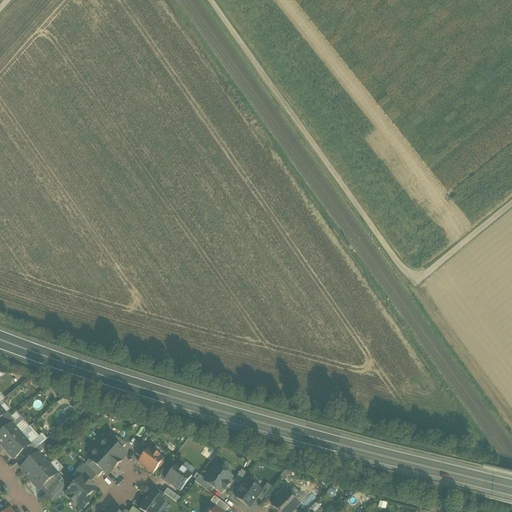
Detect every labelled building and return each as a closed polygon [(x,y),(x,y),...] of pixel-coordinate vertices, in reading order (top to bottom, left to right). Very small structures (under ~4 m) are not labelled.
[(5,415),(0,419),(0,427),(10,418),(11,418),(7,413),(5,415)] [(10,418),(0,427),(0,433),(1,435),(11,426),(12,426),(15,423),(10,418)] [(1,435),(0,435),(0,445),(4,451),(20,436),(12,426),(11,426),(1,435)] [(120,441),(110,435),(106,440),(108,441),(120,452),(125,446),(120,441)] [(20,436),(4,451),(13,461),(19,456),(30,447),(29,446),(20,436)] [(120,452),(108,441),(98,451),(116,467),(126,457),(120,452)] [(32,443),(29,446),(30,447),(19,456),(23,460),(28,456),(37,448),(32,443)] [(146,447),(140,445),(135,455),(140,458),(146,447)] [(37,448),(28,456),(32,460),(38,455),(39,456),(43,452),(39,447),(37,448)] [(163,461),(148,450),(138,464),(152,475),(158,468),(160,467),(162,464),(162,462),(163,461)] [(116,467),(98,451),(89,461),(102,473),(107,477),(116,467)] [(32,460),(21,470),(30,481),(47,466),(39,456),(38,455),(32,460)] [(102,473),(89,461),(85,465),(85,466),(97,477),(98,478),(102,473)] [(47,466),(30,481),(39,491),(42,488),(47,493),(47,494),(59,483),(62,481),(48,465),(47,466)] [(97,477),(85,466),(77,475),(81,478),(89,485),(97,477)] [(176,466),(165,481),(180,493),(191,477),(176,466)] [(232,479),(216,467),(205,482),(204,483),(212,489),(220,495),(223,491),(224,492),(229,486),(227,485),(232,479)] [(235,481),(240,483),(244,474),(239,472),(235,481)] [(212,489),(204,483),(205,482),(199,477),(194,483),(209,494),(212,489)] [(89,485),(81,478),(65,496),(75,505),(76,504),(82,511),(89,503),(86,500),(93,492),(90,489),(89,486),(89,485)] [(247,482),(235,499),(249,509),(261,492),(247,482)] [(59,483),(47,494),(47,493),(45,495),(51,502),(63,488),(59,483)] [(164,496),(153,487),(149,493),(150,495),(151,494),(161,501),(164,496)] [(181,501),(167,490),(163,495),(178,505),(181,501)] [(299,505),(286,493),(272,508),(276,511),(292,511),(296,508),(299,505)] [(150,495),(139,510),(140,511),(159,511),(164,504),(161,501),(151,494),(150,495)] [(225,511),(228,508),(214,498),(210,503),(222,511),(225,511)]
